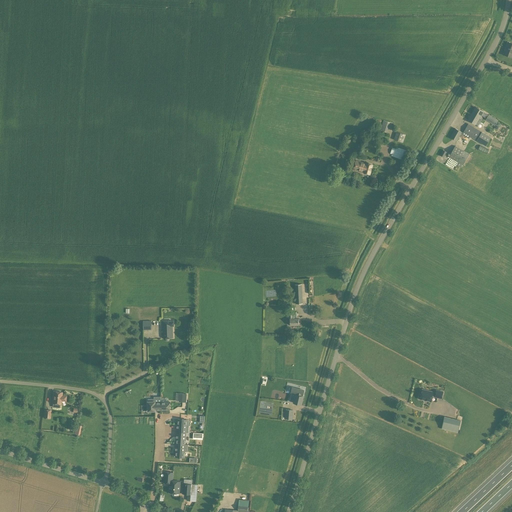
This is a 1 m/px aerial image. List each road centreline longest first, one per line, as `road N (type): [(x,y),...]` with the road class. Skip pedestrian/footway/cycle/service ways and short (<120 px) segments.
road 1 (unclassified): [(289,511),(357,291),(495,42),(508,0)]
road 2 (unclassified): [(104,483),(111,417),(104,400),(91,390),(0,380)]
